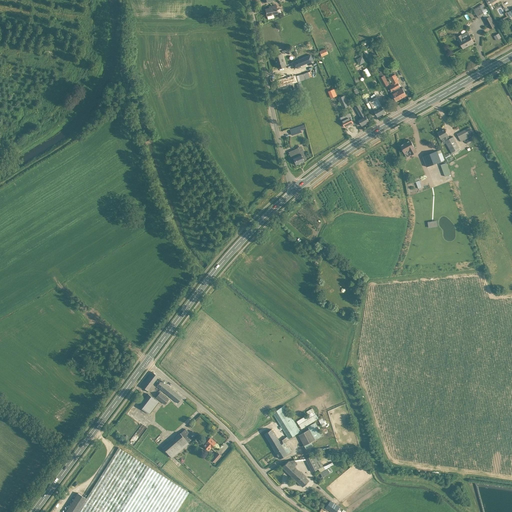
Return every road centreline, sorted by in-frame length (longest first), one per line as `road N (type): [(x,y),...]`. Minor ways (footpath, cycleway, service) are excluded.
road 1 (secondary): [(294,190),(368,137),(511,55)]
road 2 (secondary): [(146,360),(228,255),(294,190)]
road 3 (unclassified): [(306,511),(146,360)]
road 4 (unclassified): [(294,190),(246,0)]
road 5 (secondary): [(34,511),(146,360)]
